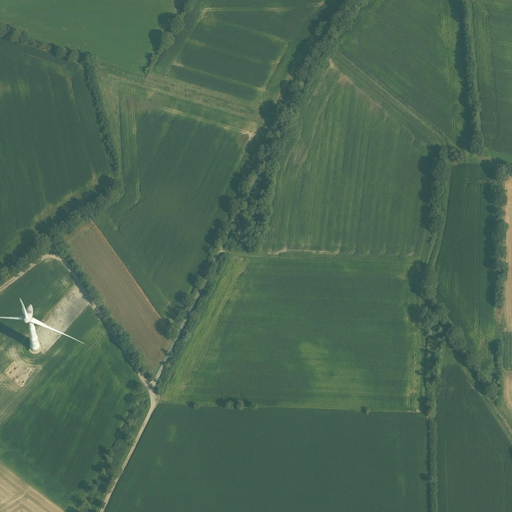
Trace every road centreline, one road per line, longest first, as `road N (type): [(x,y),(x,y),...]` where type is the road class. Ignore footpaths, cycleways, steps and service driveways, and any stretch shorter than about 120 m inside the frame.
road 1 (track): [(361,0),(321,51),(273,138),(101,511)]
road 2 (track): [(152,387),(56,252),(0,289)]
road 3 (track): [(511,164),(493,160),(480,145),(468,0)]
